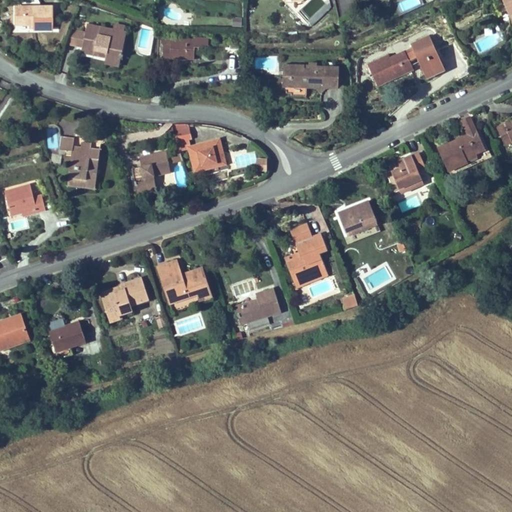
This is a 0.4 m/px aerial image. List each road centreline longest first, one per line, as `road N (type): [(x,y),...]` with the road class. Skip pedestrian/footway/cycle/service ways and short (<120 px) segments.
road 1 (residential): [(0,63),(84,98),(237,117),(264,134),(298,174)]
road 2 (residential): [(298,174),(0,279)]
road 3 (residential): [(298,174),(511,79)]
